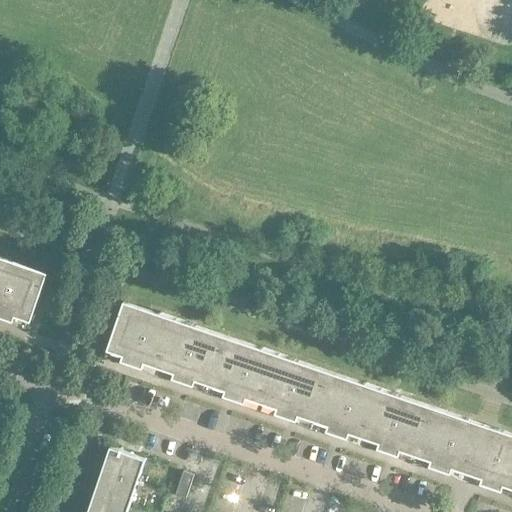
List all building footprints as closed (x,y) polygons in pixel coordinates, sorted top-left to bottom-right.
[(0,318),(9,321),(11,313),(26,318),(41,272),(0,257),(0,318)] [(125,353),(123,360),(144,367),(146,360),(177,370),(174,378),(195,385),(197,377),(228,388),(225,395),(246,403),(249,395),(279,405),(277,413),(298,420),(300,412),(330,423),(328,430),(349,437),(351,430),(381,440),(379,448),(402,456),(404,448),(434,458),(432,466),(503,490),(506,483),(511,484),(511,432),(160,312),(125,300),(109,347),(125,353)] [(83,437),(78,453),(83,454),(88,439),(83,437)] [(112,447),(112,448),(89,511),(127,511),(146,458),(112,447)] [(73,468),(68,483),(73,485),(78,470),(73,468)] [(185,498),(193,475),(183,471),(175,494),(185,498)] [(68,483),(63,498),(68,500),(73,485),(68,483)]
